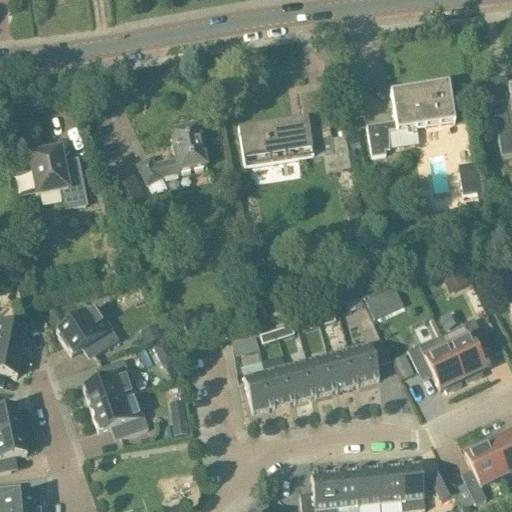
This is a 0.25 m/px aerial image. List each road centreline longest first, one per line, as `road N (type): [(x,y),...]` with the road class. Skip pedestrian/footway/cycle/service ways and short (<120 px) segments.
road 1 (secondary): [(433,0),(0,60)]
road 2 (residential): [(511,398),(423,440),(281,445),(211,511)]
road 3 (residential): [(79,511),(42,367)]
road 4 (unknown): [(246,478),(228,457),(217,360)]
